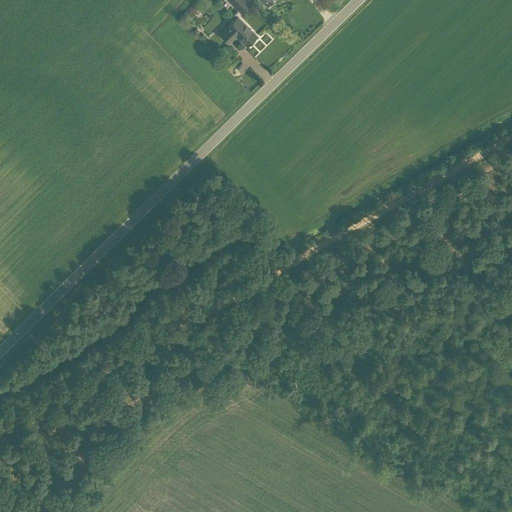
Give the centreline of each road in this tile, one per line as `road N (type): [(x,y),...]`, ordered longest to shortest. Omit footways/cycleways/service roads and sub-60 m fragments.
road 1 (track): [(511,139),(0,435)]
road 2 (unclassified): [(0,356),(361,0)]
